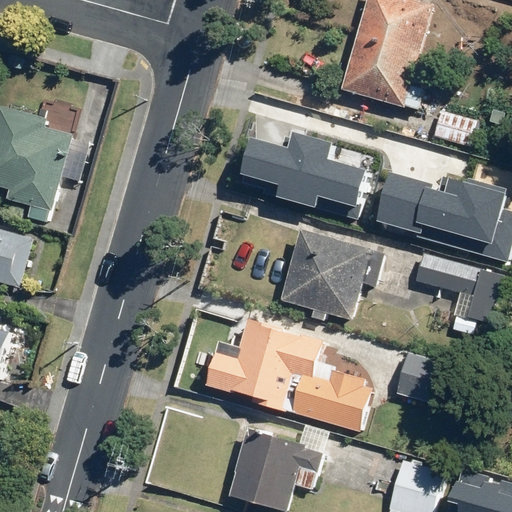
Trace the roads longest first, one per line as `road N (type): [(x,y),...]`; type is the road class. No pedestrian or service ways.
road 1 (residential): [(201,31),(65,511)]
road 2 (residential): [(85,0),(201,31)]
